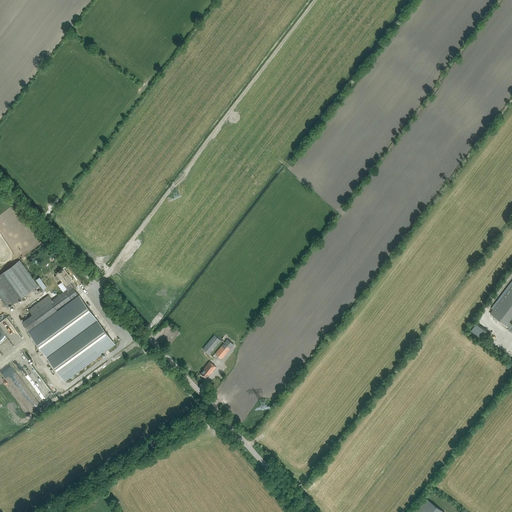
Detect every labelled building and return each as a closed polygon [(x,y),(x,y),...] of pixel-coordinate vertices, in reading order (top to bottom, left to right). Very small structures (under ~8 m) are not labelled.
[(39,286),(20,261),(0,275),(0,295),(9,308),(39,286)] [(22,322),(65,380),(114,343),(79,295),(74,289),(75,288),(70,281),(71,280),(64,270),(57,275),(58,275),(57,276),(56,278),(58,279),(59,280),(60,279),(61,279),(62,278),(64,281),(63,282),(68,289),(52,300),(49,295),(29,310),(33,315),(22,322)] [(511,325),(510,325),(511,322),(511,285),(490,314),(509,328),(511,325)] [(473,330),(484,339),(490,331),(479,322),(473,330)] [(165,336),(166,337),(165,339),(168,342),(170,340),(170,341),(177,333),(172,329),(165,336)] [(221,341),(214,335),(203,349),(209,354),(221,341)] [(234,345),(228,339),(215,354),(221,359),(234,345)] [(210,374),(216,367),(209,362),(204,369),(200,374),(206,379),(210,374)] [(443,511),(427,499),(416,511),(443,511)]
